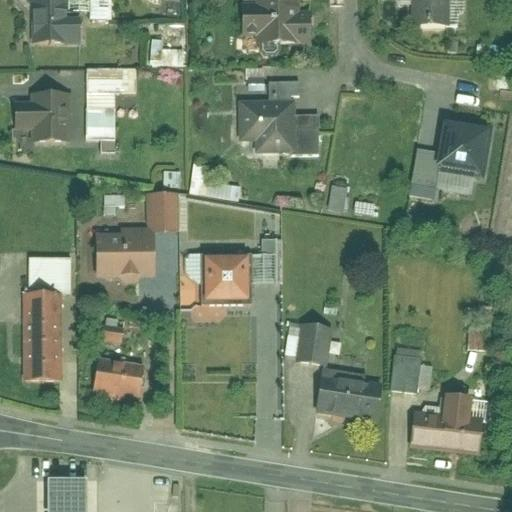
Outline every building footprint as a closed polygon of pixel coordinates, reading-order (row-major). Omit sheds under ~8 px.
[(78,19),(60,19),(60,0),(29,0),(29,1),(17,1),(17,14),(24,13),(24,49),(78,49),(78,19)] [(236,41),(251,41),(252,47),(307,46),(306,15),(295,15),(295,0),(252,1),(252,9),(236,9),(236,41)] [(443,0),(408,0),(409,30),(444,30),(443,0)] [(133,72),(82,72),(82,143),(113,143),(113,99),(133,98),(133,72)] [(250,80),(250,94),(265,94),(264,80),(250,80)] [(11,134),(27,133),(28,147),(65,146),(65,96),(27,96),(27,105),(10,105),(11,134)] [(235,145),(251,144),(251,158),(293,158),(293,104),(235,104),(235,145)] [(438,124),(430,170),(434,171),(433,176),(479,185),(489,133),(438,124)] [(333,189),(328,213),(343,216),(348,192),(333,189)] [(105,219),(123,219),(124,200),(105,200),(105,219)] [(91,237),(91,282),(151,281),(151,232),(117,232),(117,237),(91,237)] [(266,287),(284,286),(282,245),(264,245),(266,287)] [(197,259),(198,304),(243,304),(242,259),(197,259)] [(24,260),(24,295),(59,295),(59,315),(69,315),(68,261),(24,260)] [(24,295),(19,295),(19,384),(59,384),(59,315),(59,295),(24,295)] [(283,363),(324,369),(330,332),(289,326),(283,363)] [(388,359),(385,393),(414,396),(417,361),(388,359)] [(140,368),(94,362),(89,403),(134,409),(140,368)] [(312,416),(372,426),(379,383),(319,374),(312,416)] [(409,414),(405,452),(473,459),(477,423),(466,421),(468,401),(438,398),(436,417),(409,414)] [(39,511),(80,511),(80,484),(39,484),(39,511)]
